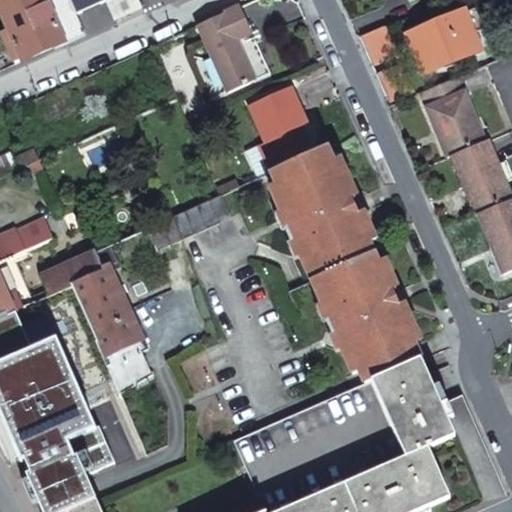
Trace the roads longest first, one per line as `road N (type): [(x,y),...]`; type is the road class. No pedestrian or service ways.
road 1 (residential): [(321,0),(472,339)]
road 2 (residential): [(0,93),(168,11)]
road 3 (unknown): [(71,511),(172,452),(169,396)]
road 4 (residential): [(472,339),(470,370),(511,455)]
